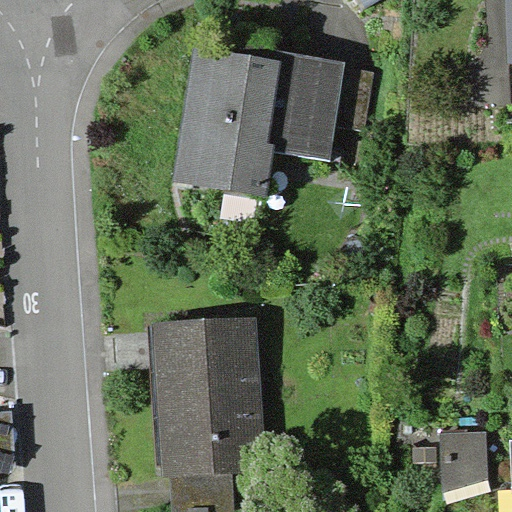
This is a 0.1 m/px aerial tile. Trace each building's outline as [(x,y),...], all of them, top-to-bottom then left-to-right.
[(511,0),(503,0),(507,70),(511,69),(511,0)] [(253,56),(195,47),(173,181),(266,196),(273,151),(331,160),(337,125),(345,67),(347,61),(255,44),(253,56)] [(373,71),(345,67),(337,125),(365,129),(373,71)] [(265,330),(150,338),(160,487),(275,480),(265,330)] [(486,431),(439,430),(445,491),(489,482),(486,431)]
